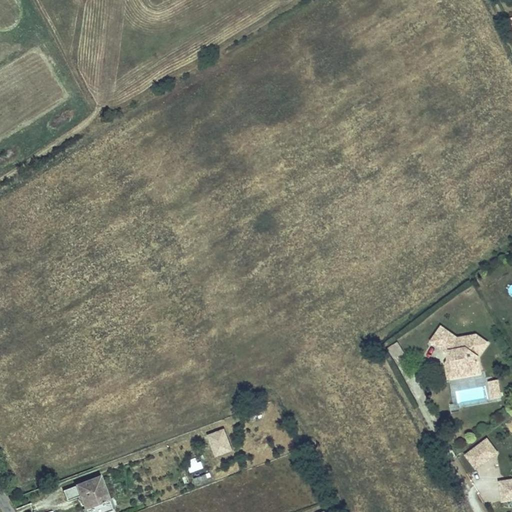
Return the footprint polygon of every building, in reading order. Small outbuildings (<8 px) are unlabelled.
[(439,325),(430,339),(445,350),(448,349),(449,357),(446,358),(444,361),(445,369),(464,366),(465,372),(478,370),(475,354),(485,341),(474,333),(455,336),(439,325)] [(399,343),(395,337),(387,342),(391,349),(399,343)] [(464,366),(445,369),(446,375),(465,372),(464,366)] [(498,394),(496,377),(487,379),(490,395),(498,394)] [(214,455),(233,449),(225,427),(207,433),(214,455)] [(475,464),(495,448),(486,435),(465,451),(475,464)] [(92,511),(111,505),(99,471),(61,485),(65,495),(79,490),(80,492),(82,491),(83,495),(81,496),(84,503),(87,502),(90,511),(92,511)] [(196,482),(208,480),(207,472),(195,474),(196,482)] [(511,493),(511,492),(509,475),(498,476),(501,495),(511,493)] [(329,511),(325,503),(312,511),(311,511),(329,511)]
